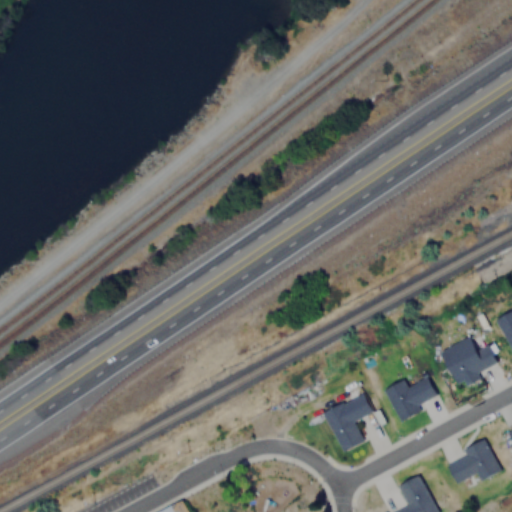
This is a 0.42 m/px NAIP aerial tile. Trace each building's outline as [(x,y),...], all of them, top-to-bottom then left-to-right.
[(511,307),(492,318),(511,355),(511,307)] [(437,350),(466,334),(474,348),(485,342),(494,361),(474,371),(476,376),(464,383),(461,379),(454,382),(437,350)] [(381,389),(397,420),(417,409),(414,404),(434,393),(424,375),(405,385),(401,378),(381,389)] [(320,411),(340,450),(360,439),(350,420),(370,410),(360,391),(340,402),(340,401),(320,411)] [(445,464),(454,481),(473,471),(477,480),(498,468),(481,436),(461,447),(464,454),(445,464)] [(388,511),(403,503),(393,485),(415,473),(436,511),(388,511)] [(170,511),(166,503),(150,511),(170,511)]
